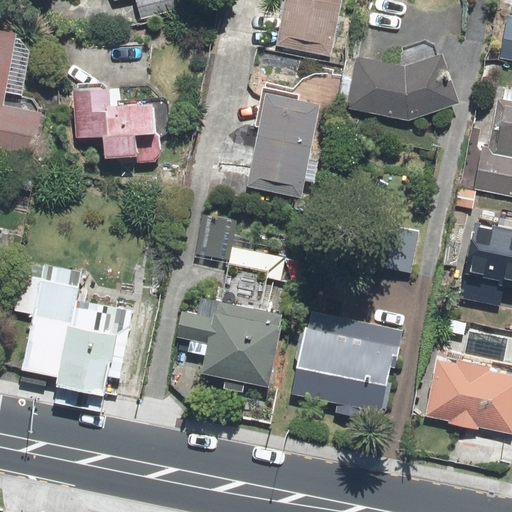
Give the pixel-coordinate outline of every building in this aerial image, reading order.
[(136,0),(141,16),(175,6),(173,0),(136,0)] [(325,56),(335,0),(286,0),(277,47),(325,56)] [(511,11),(502,66),(511,67),(511,11)] [(0,159),(23,165),(33,118),(0,111),(0,92),(10,42),(0,39),(0,159)] [(437,62),(404,74),(360,64),(350,109),(406,121),(453,104),(437,62)] [(107,91),(76,92),(78,133),(96,132),(97,159),(127,157),(126,138),(149,137),(148,108),(108,111),(107,91)] [(312,112),(263,102),(246,184),(295,194),(312,112)] [(511,107),(500,105),(482,191),(511,196),(511,107)] [(411,272),(416,232),(365,225),(359,265),(411,272)] [(511,303),(511,241),(470,233),(458,293),(511,303)] [(118,373),(128,315),(73,305),(77,286),(43,279),(27,369),(56,374),(53,389),(95,397),(100,370),(118,373)] [(263,388),(277,321),(198,303),(194,320),(181,317),(177,337),(208,343),(201,375),(263,388)] [(384,412),(401,341),(311,320),(295,392),(384,412)] [(504,344),(468,336),(464,354),(500,362),(504,344)] [(511,412),(511,380),(437,365),(426,419),(507,435),(511,412)]
